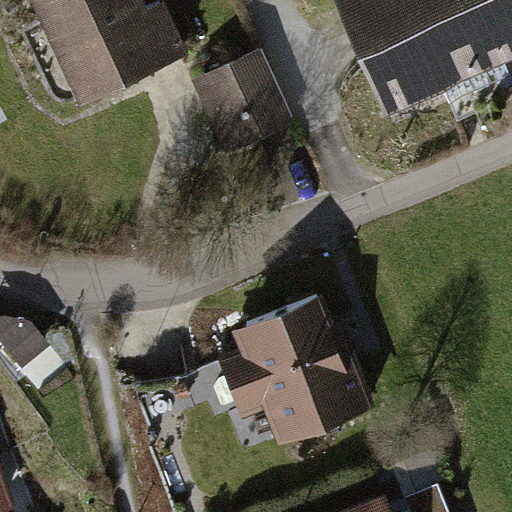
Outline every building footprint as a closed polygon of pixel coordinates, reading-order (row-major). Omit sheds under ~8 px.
[(146,0),(31,0),(81,105),(191,54),(166,0),(165,0),(150,7),(146,0)] [(511,0),(337,0),(388,116),(511,62),(511,0)] [(262,47),(193,79),(228,154),(296,122),(262,47)] [(327,304),(238,340),(250,369),(223,380),(244,433),(270,422),(280,447),(371,410),(327,304)] [(394,481),(405,511),(457,511),(440,464),(394,481)] [(0,501),(9,498),(0,477),(0,501)]
